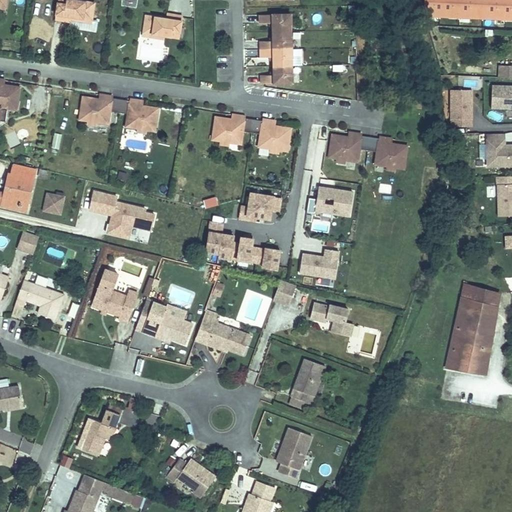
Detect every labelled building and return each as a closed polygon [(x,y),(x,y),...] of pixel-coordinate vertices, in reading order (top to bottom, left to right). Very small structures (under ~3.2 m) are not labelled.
[(58,0),(56,15),(65,16),(65,11),(84,14),(85,10),(94,11),(95,0),(58,0)] [(511,0),(417,0),(417,7),(425,7),(425,18),(511,21),(511,0)] [(292,10),(261,11),(261,19),(274,19),(274,28),(293,27),(292,10)] [(166,15),(145,12),(144,25),(152,27),(152,31),(164,33),(179,35),(182,12),(174,12),(173,16),(166,15)] [(293,27),(274,28),(274,37),(262,37),(262,45),(262,53),(275,53),(275,61),(275,70),(263,71),(263,80),(294,79),(294,61),(293,44),(293,27)] [(139,46),(138,59),(160,60),(161,48),(139,46)] [(511,64),(497,65),(497,79),(511,78),(511,64)] [(246,85),(258,85),(258,75),(246,75),(246,85)] [(0,116),(3,117),(5,107),(5,104),(6,101),(12,102),(12,105),(13,105),(21,106),(25,83),(8,81),(0,79),(0,116)] [(511,84),(490,84),(489,109),(511,109),(511,84)] [(124,95),(115,93),(115,97),(103,95),(86,93),(83,115),(91,117),(92,117),(92,114),(99,115),(99,118),(100,118),(111,120),(113,107),(122,108),(124,95)] [(133,96),(124,95),(122,108),(122,109),(131,110),(129,122),(140,124),(142,124),(142,122),(149,123),(148,125),(150,125),(158,126),(161,104),(145,101),(132,99),(133,96)] [(458,108),(457,125),(480,126),(480,113),(469,113),(469,108),(458,108)] [(184,125),(185,109),(174,109),(173,125),(184,125)] [(253,128),(255,114),(246,113),(246,116),(233,114),(217,112),(213,135),(221,136),(223,136),(223,134),(230,135),(229,137),(230,137),(242,139),(244,127),(253,128)] [(255,114),(253,128),(261,129),(259,142),(271,144),(272,144),(272,141),(279,142),(279,145),(280,145),(288,146),(292,124),(275,121),(263,119),(263,116),(255,114)] [(368,145),(370,132),(361,130),(361,134),(348,132),(332,130),(329,153),(337,154),(338,154),(339,152),(345,153),(345,155),(346,155),(358,157),(359,144),(368,145)] [(50,147),(58,149),(62,134),(54,132),(50,147)] [(378,133),(370,132),(368,145),(377,146),(375,158),(387,160),(388,160),(389,158),(395,158),(395,161),(396,161),(404,162),(407,139),(391,137),(378,136),(378,133)] [(505,134),(488,134),(488,160),(500,160),(500,167),(511,166),(511,145),(506,146),(505,134)] [(323,170),(325,140),(316,139),(314,170),(323,170)] [(12,164),(7,183),(0,181),(0,194),(30,202),(41,162),(19,157),(17,165),(12,164)] [(511,173),(498,174),(499,214),(511,213),(511,173)] [(314,213),(350,217),(353,190),(317,186),(314,213)] [(104,235),(128,239),(131,228),(151,232),(155,209),(116,201),(118,195),(92,190),(87,211),(108,215),(104,235)] [(44,193),(42,213),(61,215),(64,195),(44,193)] [(271,213),(273,199),(250,195),(248,210),(247,218),(257,220),(270,222),(271,213)] [(278,214),(281,200),(273,199),(271,213),(278,214)] [(247,218),(248,210),(241,209),(239,221),(256,224),(257,220),(247,218)] [(221,237),(223,226),(211,224),(209,235),(221,237)] [(38,248),(44,230),(28,225),(22,242),(38,248)] [(231,261),(233,244),(234,239),(221,237),(209,235),(206,258),(231,261)] [(250,264),(252,249),(253,241),(244,240),(241,240),(240,245),(238,262),(250,264)] [(238,262),(240,245),(233,244),(231,261),(238,262)] [(264,266),(266,251),(252,249),(250,264),(264,266)] [(300,253),(298,276),(336,278),(338,250),(323,249),(323,255),(300,253)] [(277,272),(280,252),(266,250),(266,251),(264,266),(263,270),(277,272)] [(13,270),(0,265),(0,291),(4,293),(13,270)] [(51,280),(30,272),(24,290),(20,300),(28,303),(32,293),(45,298),(42,305),(58,311),(67,286),(51,280)] [(151,292),(157,274),(153,273),(146,290),(151,292)] [(128,290),(99,279),(92,299),(103,303),(108,305),(120,309),(118,314),(129,318),(136,299),(125,295),(128,290)] [(216,279),(212,292),(221,295),(225,282),(216,279)] [(294,283),(282,279),(275,298),(287,303),(294,283)] [(474,292),(505,297),(507,285),(492,283),(468,279),(467,291),(474,292)] [(474,292),(467,291),(457,359),(494,365),(500,325),(477,321),(479,308),(471,306),(474,292)] [(474,292),(471,306),(479,308),(477,321),(500,325),(505,297),(474,292)] [(193,318),(155,303),(154,303),(157,295),(150,293),(140,322),(160,330),(161,326),(175,331),(187,335),(193,318)] [(329,303),(314,300),(310,313),(321,316),(322,312),(327,313),(335,316),(333,322),(344,325),(346,317),(348,306),(330,301),(329,303)] [(220,312),(209,307),(200,333),(210,336),(233,345),(245,349),(252,331),(237,325),(217,318),(220,312)] [(354,319),(346,317),(344,325),(333,322),(332,327),(351,332),(354,319)] [(175,331),(161,326),(160,330),(174,335),(175,331)] [(233,345),(210,336),(208,342),(231,350),(233,345)] [(328,360),(309,353),(295,392),(309,396),(315,399),(317,391),(328,360)] [(25,383),(0,385),(0,409),(11,408),(11,402),(27,400),(25,383)] [(309,396),(295,392),(292,399),(313,406),(313,405),(315,399),(309,396)] [(125,403),(112,398),(109,405),(122,410),(125,403)] [(27,400),(11,402),(11,408),(12,410),(28,408),(27,400)] [(122,410),(109,405),(104,419),(91,414),(80,443),(100,451),(111,422),(117,424),(122,410)] [(117,424),(111,422),(106,435),(112,437),(117,424)] [(314,430),(292,422),(286,436),(290,437),(285,448),(282,447),(279,454),(285,456),(281,465),(298,471),(314,430)] [(69,468),(72,459),(62,455),(58,465),(69,468)] [(220,471),(195,455),(191,460),(183,455),(171,472),(180,478),(184,472),(201,483),(198,486),(206,491),(220,471)] [(91,470),(83,490),(79,489),(71,510),(75,511),(99,511),(97,511),(106,487),(112,490),(112,489),(125,494),(129,485),(91,470)] [(266,511),(273,498),(278,483),(262,476),(257,490),(249,510),(245,508),(243,511),(266,511)] [(300,481),(299,486),(314,490),(316,485),(300,481)] [(135,488),(129,485),(125,494),(132,497),(135,488)] [(257,490),(253,488),(245,508),(249,510),(257,490)] [(271,511),(276,499),(273,498),(266,511),(271,511)]
